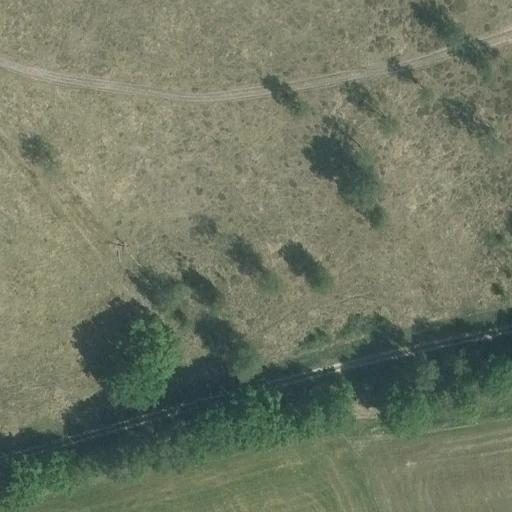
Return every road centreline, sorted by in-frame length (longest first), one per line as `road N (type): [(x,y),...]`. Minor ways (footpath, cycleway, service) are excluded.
road 1 (track): [(0,469),(511,332)]
road 2 (track): [(511,31),(387,72),(292,89),(173,81),(0,49)]
